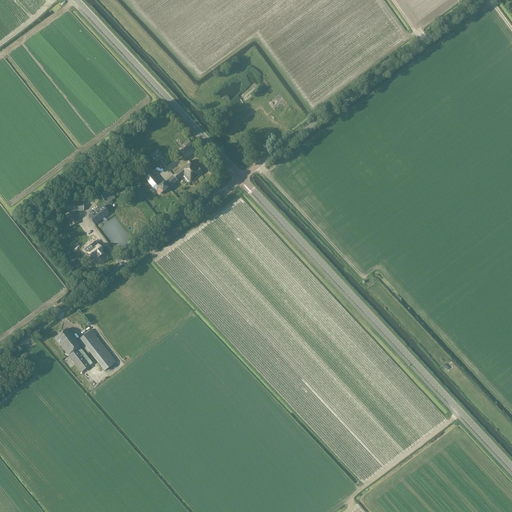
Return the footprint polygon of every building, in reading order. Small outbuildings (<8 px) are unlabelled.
[(191,144),(188,140),(183,144),(187,148),(191,144)] [(158,151),(151,156),(154,160),(161,155),(158,151)] [(150,174),(145,178),(158,194),(159,196),(162,193),(163,193),(169,188),(177,181),(178,181),(181,178),(182,177),(181,177),(184,175),(190,183),(202,173),(198,168),(197,168),(191,161),(190,161),(188,163),(164,183),(164,182),(160,186),(150,174)] [(109,190),(100,195),(104,201),(106,199),(107,200),(105,201),(106,203),(107,203),(111,200),(115,198),(113,196),(109,198),(108,198),(112,195),(109,190)] [(74,211),(83,211),(83,203),(65,202),(65,211),(71,211),(65,214),(69,226),(78,223),(74,211)] [(94,225),(108,214),(102,206),(100,208),(99,207),(88,217),(94,225)] [(93,248),(87,253),(92,260),(95,258),(96,259),(103,254),(101,252),(102,251),(95,242),(91,245),(93,248)] [(116,362),(95,335),(96,335),(92,330),(77,341),(67,329),(54,339),(81,372),(90,365),(77,349),(80,345),(82,344),(104,371),(116,362)]
